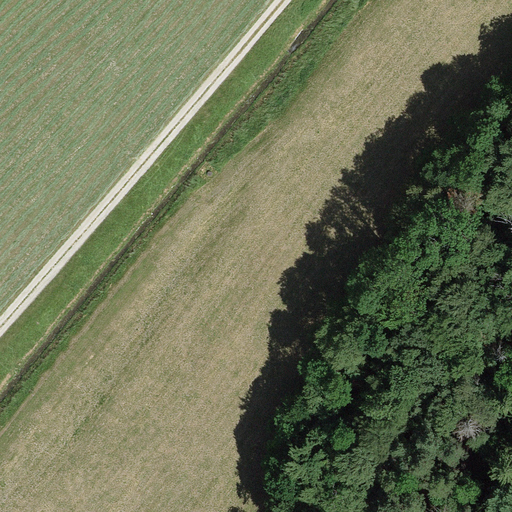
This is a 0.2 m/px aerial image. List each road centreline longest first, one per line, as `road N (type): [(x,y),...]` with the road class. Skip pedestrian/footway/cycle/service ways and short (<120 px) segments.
road 1 (track): [(284,0),(0,328)]
road 2 (track): [(342,511),(394,418),(476,322),(511,309)]
road 3 (track): [(420,511),(443,477),(511,412)]
